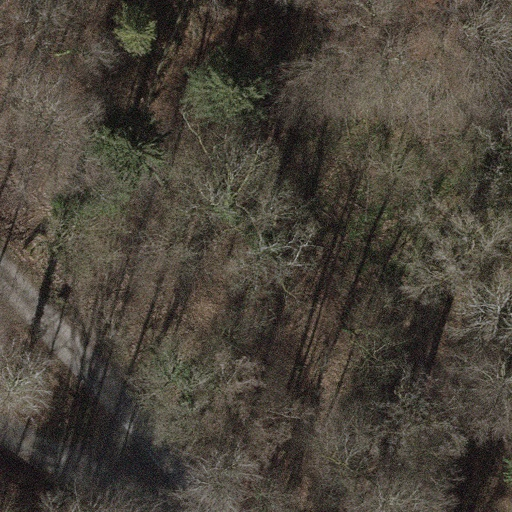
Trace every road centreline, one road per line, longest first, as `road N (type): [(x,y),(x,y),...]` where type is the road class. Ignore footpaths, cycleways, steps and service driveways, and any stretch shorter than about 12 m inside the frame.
road 1 (track): [(202,510),(124,395),(0,261)]
road 2 (track): [(204,511),(90,469),(0,423)]
